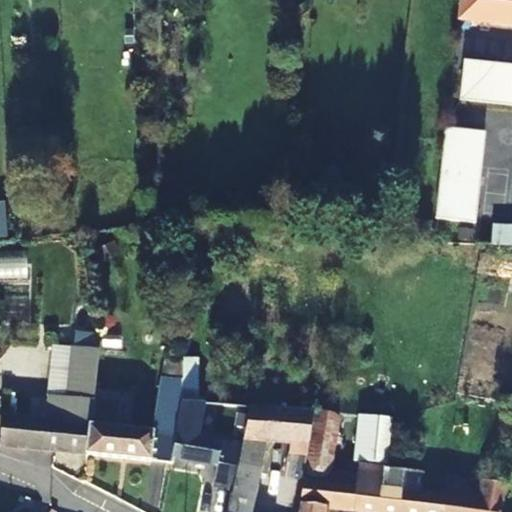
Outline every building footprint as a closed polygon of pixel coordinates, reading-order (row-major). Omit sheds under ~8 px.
[(511,0),(464,0),(462,27),(511,31),(511,0)] [(511,73),(464,68),(460,105),(511,110),(511,73)] [(479,208),(485,139),(448,135),(441,205),(479,208)] [(488,251),(511,253),(511,233),(489,232),(488,251)] [(0,250),(0,278),(28,279),(29,251),(0,250)] [(504,333),(505,274),(472,273),(471,333),(504,333)] [(2,422),(0,440),(0,450),(86,459),(89,430),(96,354),(70,351),(63,415),(46,414),(44,426),(2,422)] [(165,389),(157,436),(89,430),(86,459),(169,468),(172,469),(174,462),(185,407),(185,392),(165,389)] [(219,471),(216,490),(232,493),(241,454),(209,447),(210,440),(200,439),(204,408),(185,407),(174,462),(219,471)] [(288,459),(307,462),(315,417),(250,412),(241,454),(232,493),(228,511),(255,511),(268,446),(289,449),(288,459)] [(329,488),(331,477),(339,416),(315,417),(307,462),(303,484),(329,488)] [(354,464),(383,468),(390,423),(361,419),(354,464)] [(382,483),(331,477),(329,488),(303,484),(298,511),(326,511),(327,511),(333,511),(444,511),(446,501),(404,496),(406,476),(384,473),(382,483)] [(482,483),(449,480),(446,501),(444,511),(501,511),(506,487),(482,483)]
